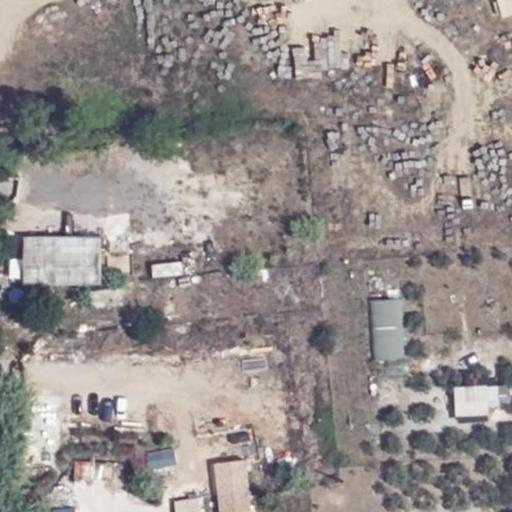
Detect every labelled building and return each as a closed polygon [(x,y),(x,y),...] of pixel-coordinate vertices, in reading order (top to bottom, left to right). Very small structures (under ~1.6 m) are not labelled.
[(101,283),(101,236),(24,236),(24,283),(101,283)] [(181,260),(152,265),(154,277),(183,273),(181,260)] [(402,358),(401,297),(369,297),(369,358),(402,358)] [(454,385),(456,414),(501,411),(499,382),(454,385)] [(252,511),(247,458),(213,462),(218,511),(252,511)] [(201,511),(199,497),(173,501),(174,511),(201,511)]
